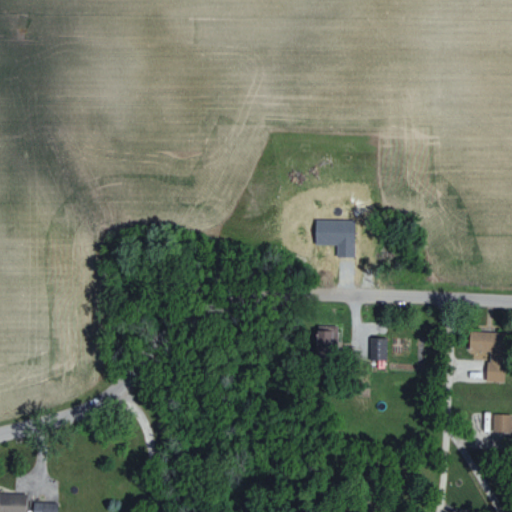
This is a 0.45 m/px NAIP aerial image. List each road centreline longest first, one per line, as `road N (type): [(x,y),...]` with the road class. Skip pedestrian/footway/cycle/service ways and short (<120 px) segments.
road 1 (residential): [(0,430),(71,413),(121,387),(149,350),(223,301),(311,288),(511,312)]
road 2 (residential): [(445,304),(463,389),(434,511)]
road 3 (residential): [(156,511),(141,420),(121,387)]
